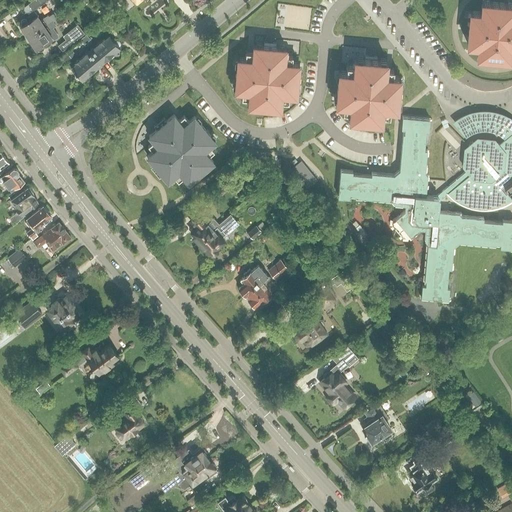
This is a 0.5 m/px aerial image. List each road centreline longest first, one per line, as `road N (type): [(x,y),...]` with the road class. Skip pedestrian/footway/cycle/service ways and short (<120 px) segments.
road 1 (secondary): [(351,511),(99,229),(47,158)]
road 2 (unclassified): [(47,158),(238,0)]
